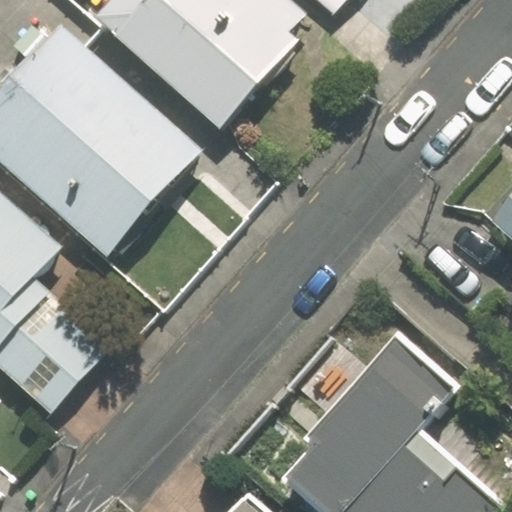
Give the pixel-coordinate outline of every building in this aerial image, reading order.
[(128,0),(98,35),(220,142),(319,30),(284,0),(128,0)] [(316,0),(333,14),(345,0),(316,0)] [(0,106),(0,168),(114,267),(206,163),(61,37),(0,106)] [(0,381),(50,424),(116,347),(43,285),(69,256),(0,196),(0,381)] [(511,212),(495,232),(511,246),(511,212)] [(508,511),(421,435),(453,398),(395,347),(309,445),(315,451),(284,486),(314,511),(508,511)]
